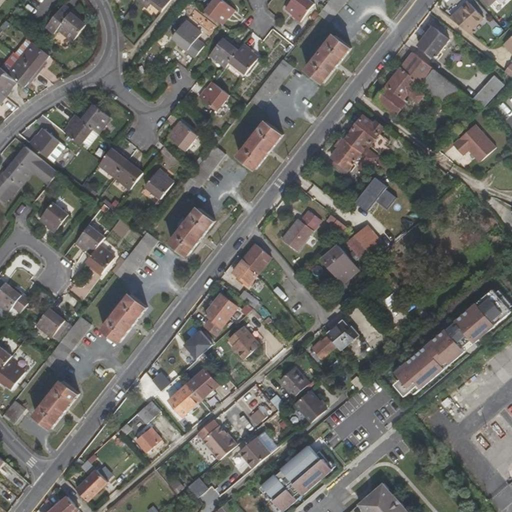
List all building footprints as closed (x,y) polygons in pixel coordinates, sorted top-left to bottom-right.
[(138,0),(148,9),(152,4),(162,12),(171,0),(138,0)] [(230,19),(237,11),(223,0),(215,0),(206,11),(222,24),(228,17),(230,19)] [(315,5),(309,0),(293,0),(288,8),(294,14),(293,16),(301,23),(315,5)] [(347,0),(331,0),(320,15),(329,22),(346,2),(347,0)] [(459,11),(451,19),(471,34),(473,32),(471,30),(483,19),(468,3),(461,13),(459,11)] [(82,17),(66,4),(46,27),(54,34),(59,29),(74,41),(87,26),(82,21),(80,19),(82,17)] [(182,44),(180,46),(195,58),(206,44),(199,38),(202,34),(187,22),(174,38),(179,42),(182,44)] [(449,40),(433,28),(420,45),(436,57),(449,40)] [(352,48),(336,35),(309,70),(325,83),(352,48)] [(211,55),(226,67),(231,61),(241,49),(234,43),(232,45),(229,43),(224,39),(211,55)] [(484,39),(481,42),(488,48),(492,45),(484,39)] [(34,42),(22,58),(9,74),(2,68),(0,71),(0,105),(1,106),(7,98),(14,90),(12,88),(18,81),(25,87),(29,82),(31,80),(33,82),(41,73),(47,65),(45,63),(47,60),(50,56),(34,42)] [(253,50),(245,43),(241,49),(231,61),(246,74),(259,58),(252,52),(253,50)] [(458,107),(468,95),(414,53),(376,101),(395,116),(407,102),(404,99),(408,94),(418,102),(424,95),(413,87),(418,82),(455,111),(458,107)] [(294,67),(285,59),(267,81),(252,100),(262,108),(277,89),(294,67)] [(495,77),(474,99),(485,107),(505,85),(495,77)] [(218,111),(230,95),(214,82),(208,90),(206,89),(200,97),(218,111)] [(464,112),(474,99),(468,95),(458,107),(464,112)] [(112,118),(95,105),(91,110),(89,113),(87,111),(81,119),(95,130),(99,134),(112,118)] [(71,125),(65,132),(82,146),(95,130),(81,119),(76,115),(69,123),(71,125)] [(374,123),(364,116),(345,140),(373,162),(377,157),(366,148),(368,145),(370,147),(386,127),(377,120),(374,123)] [(174,129),(176,131),(170,138),(186,151),(198,135),(181,121),(174,129)] [(284,135),(268,122),(241,156),(257,169),(284,135)] [(498,148),(477,125),(455,145),(465,155),(471,151),(482,162),(498,148)] [(37,135),(30,143),(48,157),(61,142),(45,129),(39,136),(37,135)] [(82,146),(88,150),(100,134),(99,134),(95,130),(82,146)] [(344,175),(362,153),(345,140),(342,137),(335,147),(338,149),(331,158),(336,162),(333,166),(344,175)] [(217,146),(200,167),(196,171),(184,187),(194,195),(210,175),(227,154),(217,146)] [(58,172),(28,148),(14,164),(12,167),(9,164),(0,176),(0,199),(10,188),(12,190),(17,184),(21,188),(34,173),(49,184),(58,172)] [(139,165),(131,158),(123,152),(121,155),(118,153),(113,149),(102,162),(100,165),(116,178),(131,190),(144,173),(139,169),(137,167),(139,165)] [(366,173),(374,163),(367,157),(359,167),(366,173)] [(167,177),(169,174),(161,168),(147,186),(162,198),(175,182),(167,177)] [(375,177),(355,203),(368,212),(376,201),(387,209),(396,197),(385,189),(387,186),(375,177)] [(21,188),(17,184),(12,190),(15,193),(16,194),(21,188)] [(324,204),(329,197),(314,185),(308,192),(324,204)] [(0,199),(5,204),(15,193),(12,190),(10,188),(0,199)] [(106,199),(104,203),(107,205),(114,210),(120,203),(116,200),(112,204),(106,199)] [(69,216),(54,203),(42,219),(49,225),(47,227),(56,233),(69,216)] [(217,221),(200,208),(173,243),(189,256),(217,221)] [(343,234),(348,227),(332,214),(327,220),(343,234)] [(307,218),(303,222),(298,220),(283,240),(298,251),(317,226),(307,218)] [(117,257),(101,245),(106,238),(91,225),(76,243),(85,250),(86,248),(94,254),(88,261),(93,265),(96,267),(94,269),(102,276),(117,257)] [(356,236),(368,250),(386,235),(378,226),(373,231),(368,225),(356,236)] [(148,233),(145,237),(132,254),(116,273),(126,282),(141,262),(158,241),(148,233)] [(360,256),(368,250),(356,236),(348,242),(360,256)] [(234,272),(250,285),(259,275),(260,273),(268,264),(273,268),(277,264),(272,260),(271,257),(256,245),(244,260),(234,272)] [(359,271),(338,246),(324,258),(344,284),(359,271)] [(8,279),(22,261),(18,258),(4,276),(8,279)] [(404,302),(409,298),(389,274),(384,279),(404,302)] [(76,281),(70,291),(82,297),(87,287),(76,281)] [(21,314),(32,300),(16,287),(15,289),(12,287),(7,284),(0,292),(0,304),(9,312),(13,307),(21,314)] [(245,290),(240,296),(253,306),(258,300),(245,290)] [(500,297),(497,294),(464,322),(467,326),(464,328),(462,326),(456,331),(455,330),(404,373),(410,380),(420,392),(423,395),(473,352),(471,349),(480,341),(483,344),(511,318),(511,303),(504,294),(500,297)] [(148,308),(132,295),(105,330),(121,342),(148,308)] [(222,295),(207,314),(212,319),(207,326),(217,334),(238,308),(222,295)] [(54,337),(66,321),(61,317),(59,315),(61,313),(53,306),(38,325),(54,337)] [(82,316),(62,342),(47,361),(46,363),(56,371),(72,350),(92,324),(82,316)] [(344,321),(329,334),(342,350),(359,335),(352,326),(350,328),(344,321)] [(230,339),(235,345),(232,347),(243,360),(260,345),(245,327),(230,339)] [(198,359),(215,344),(203,330),(187,344),(193,352),(192,353),(198,359)] [(335,347),(326,337),(320,342),(322,345),(312,353),(319,361),(335,347)] [(320,342),(310,351),(312,353),(322,345),(320,342)] [(27,372),(11,359),(13,357),(0,346),(0,381),(4,385),(7,382),(9,384),(14,388),(27,372)] [(37,407),(51,388),(48,386),(57,374),(44,365),(21,395),(37,407)] [(281,380),(295,397),(310,384),(296,368),(281,380)] [(206,369),(189,384),(202,400),(219,385),(206,369)] [(155,379),(164,389),(173,381),(164,371),(155,379)] [(420,392),(410,380),(404,386),(414,397),(420,392)] [(81,394),(64,381),(37,416),(53,429),(81,394)] [(350,391),(353,395),(365,386),(361,382),(350,391)] [(184,416),(202,400),(189,384),(171,400),(184,416)] [(255,385),(247,392),(255,401),(263,393),(255,385)] [(327,410),(311,391),(297,403),(313,422),(327,410)] [(271,399),(277,409),(284,405),(278,395),(271,399)] [(353,397),(329,417),(337,426),(360,406),(353,397)] [(27,408),(17,400),(4,416),(14,424),(27,408)] [(148,424),(161,412),(152,401),(138,414),(148,424)] [(250,417),(257,425),(272,412),(264,404),(250,417)] [(128,423),(121,429),(127,435),(133,429),(128,423)] [(204,440),(221,460),(237,446),(227,434),(220,426),(204,440)] [(162,440),(152,429),(138,441),(147,452),(162,440)] [(227,434),(237,446),(239,444),(229,432),(227,434)] [(241,452),(254,468),(271,454),(257,438),(241,452)] [(319,452),(312,444),(284,468),(285,469),(279,474),(278,473),(266,484),(276,496),(277,496),(279,498),(277,499),(287,510),(300,498),(298,495),(303,490),(306,493),(335,467),(329,461),(331,460),(322,449),(319,452)] [(97,458),(94,454),(85,463),(80,467),(87,475),(96,466),(92,462),(97,458)] [(76,463),(80,467),(85,463),(80,458),(76,463)] [(98,470),(78,490),(89,501),(109,482),(98,470)] [(206,482),(203,477),(193,485),(197,490),(206,482)] [(179,478),(170,484),(177,494),(185,488),(179,478)] [(406,511),(393,496),(392,496),(383,485),(358,506),(362,511),(406,511)] [(277,496),(276,496),(272,500),(282,511),(283,511),(287,510),(277,499),(279,498),(277,496)] [(70,497),(55,509),(58,511),(77,511),(80,510),(70,497)]
